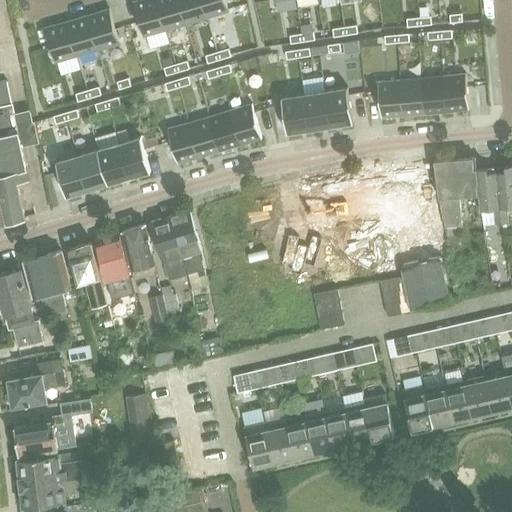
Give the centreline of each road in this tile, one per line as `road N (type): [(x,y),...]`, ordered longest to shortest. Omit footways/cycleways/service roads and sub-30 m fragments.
road 1 (unclassified): [(0,245),(304,160),(511,136)]
road 2 (residential): [(252,511),(219,366),(511,299)]
